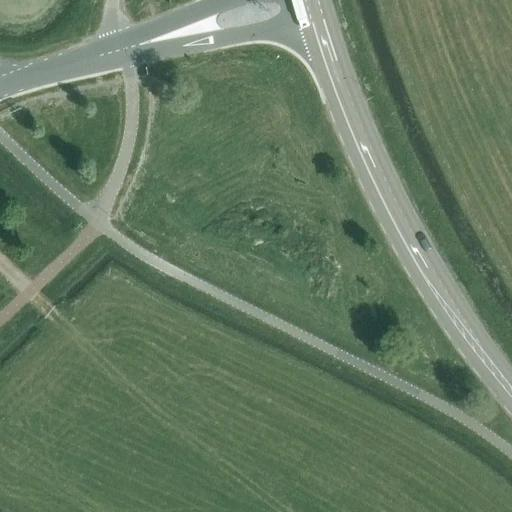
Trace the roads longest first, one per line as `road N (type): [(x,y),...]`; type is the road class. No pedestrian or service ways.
road 1 (secondary): [(303,21),(401,251),(511,409)]
road 2 (secondary): [(511,379),(451,291),(389,176),(329,16)]
road 3 (tertiary): [(123,49),(303,21)]
road 4 (tertiary): [(0,88),(123,49)]
